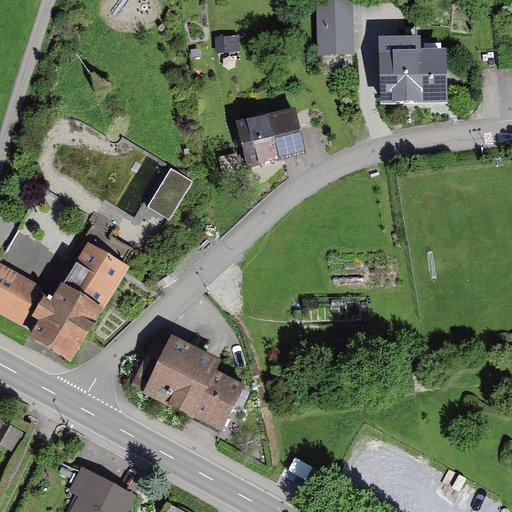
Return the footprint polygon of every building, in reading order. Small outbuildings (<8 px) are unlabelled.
[(354,0),(317,0),(319,55),(356,54),(354,0)] [(240,36),(216,37),(217,53),(241,52),(240,36)] [(383,46),(380,46),(381,101),(449,100),(447,45),(419,45),(419,40),(383,41),(383,46)] [(296,106),(237,121),(249,167),(308,153),(296,106)] [(195,181),(172,168),(149,206),(171,220),(195,181)] [(39,317),(30,333),(74,359),(130,265),(89,241),(65,281),(62,279),(54,294),(46,290),(33,313),(39,317)] [(0,312),(23,325),(44,286),(0,262),(0,312)] [(132,385),(193,416),(218,367),(224,357),(172,331),(165,344),(155,339),(132,385)] [(247,380),(218,367),(193,416),(223,429),(247,380)] [(10,425),(3,443),(17,449),(25,431),(10,425)] [(101,477),(79,511),(128,511),(137,498),(101,477)]
